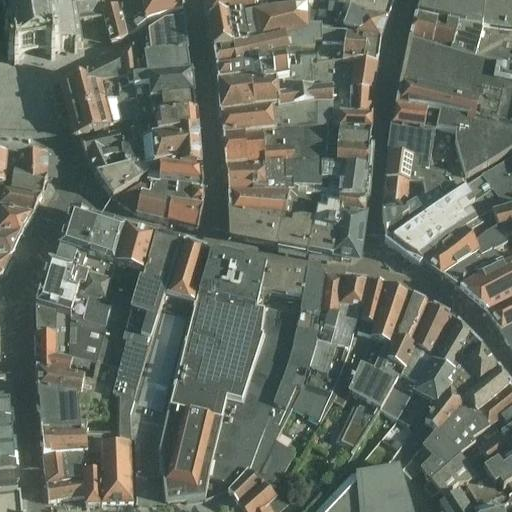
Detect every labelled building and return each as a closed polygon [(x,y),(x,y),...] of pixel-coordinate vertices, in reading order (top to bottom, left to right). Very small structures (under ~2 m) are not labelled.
[(0,0),(0,21),(0,22),(6,21),(8,34),(2,35),(3,41),(9,40),(11,58),(6,59),(7,63),(12,62),(13,67),(17,67),(16,61),(49,57),(49,62),(54,62),(53,56),(58,55),(58,54),(73,52),(73,55),(76,55),(76,51),(82,50),(78,24),(103,23),(110,47),(112,46),(105,4),(121,2),(138,0),(138,4),(144,4),(143,0),(0,0)] [(181,16),(179,0),(143,0),(144,4),(138,4),(138,0),(121,2),(127,40),(149,25),(181,16)] [(202,0),(206,24),(229,21),(225,0),(202,0)] [(225,0),(229,21),(252,18),(249,0),(225,0)] [(249,0),(252,18),(290,13),(289,0),(249,0)] [(311,0),(289,0),(290,13),(308,11),(313,10),(311,0)] [(311,0),(313,10),(308,11),(308,38),(334,35),(334,33),(336,12),(336,0),(311,0)] [(336,0),(336,12),(347,15),(348,2),(357,3),(357,0),(336,0)] [(387,24),(393,2),(377,0),(357,0),(357,3),(348,2),(347,15),(387,24)] [(511,0),(422,0),(415,20),(435,23),(476,31),(477,28),(511,32),(511,0)] [(121,44),(127,40),(121,2),(105,4),(112,46),(121,44)] [(206,24),(213,56),(308,44),(308,38),(308,11),(290,13),(252,18),(229,21),(206,24)] [(387,24),(347,15),(336,12),(334,33),(381,43),(387,24)] [(511,32),(477,28),(476,31),(435,23),(415,20),(409,45),(463,56),(481,60),(511,66),(511,32)] [(148,39),(137,47),(138,55),(146,54),(147,61),(186,56),(182,25),(164,26),(148,37),(148,39)] [(379,49),(381,43),(334,33),(334,35),(308,38),(308,44),(324,43),(347,42),(347,45),(373,48),(379,49)] [(372,53),(373,48),(347,45),(347,42),(324,43),(324,55),(321,56),(322,60),(296,61),(296,63),(297,71),(310,70),(310,74),(376,67),(376,66),(374,65),(372,53)] [(215,74),(257,69),(256,65),(283,63),(283,65),(296,63),(296,61),(322,60),(321,56),(324,55),(324,43),(308,44),(213,56),(215,74)] [(408,49),(395,112),(428,115),(438,117),(436,132),(452,135),(450,143),(456,151),(458,154),(461,162),(466,179),(511,152),(511,66),(481,60),(463,56),(409,45),(408,49)] [(86,88),(127,83),(189,78),(186,56),(147,61),(146,54),(138,55),(137,47),(117,59),(83,77),(84,80),(86,88)] [(218,88),(246,85),(247,91),(275,88),(274,86),(288,83),(286,73),(296,71),(297,71),(296,63),(283,65),(283,63),(256,65),(257,69),(215,74),(217,88),(218,88)] [(371,92),(371,81),(371,68),(375,69),(376,67),(310,74),(312,89),(291,93),(291,95),(281,97),(282,100),(277,100),(275,88),(247,91),(246,85),(218,88),(220,117),(275,109),(276,113),(330,107),(330,98),(372,93),(372,92),(371,92)] [(100,133),(127,125),(154,121),(151,106),(191,101),(189,78),(127,83),(128,93),(118,95),(119,102),(85,111),(89,124),(96,122),(100,133)] [(67,116),(85,111),(119,102),(118,95),(128,93),(127,83),(86,88),(84,80),(81,81),(59,86),(67,116)] [(371,117),(372,93),(330,98),(330,107),(331,117),(371,117)] [(193,115),(191,101),(151,106),(154,121),(193,115)] [(220,117),(222,139),(327,135),(327,128),(331,128),(331,117),(330,107),(276,113),(275,109),(220,117)] [(67,116),(73,140),(100,133),(96,122),(89,124),(85,111),(67,116)] [(392,131),(391,133),(435,139),(435,136),(436,132),(438,117),(428,115),(395,112),(395,114),(392,131)] [(119,136),(117,137),(120,147),(196,136),(193,115),(154,121),(127,125),(129,136),(120,138),(119,136)] [(370,134),(371,117),(331,117),(331,128),(327,128),(327,135),(329,135),(370,134)] [(391,133),(388,159),(419,163),(419,171),(445,174),(449,178),(450,183),(450,187),(450,191),(466,179),(461,162),(451,156),(453,150),(456,151),(450,143),(452,135),(436,132),(435,136),(435,139),(391,133)] [(368,152),(370,134),(329,135),(329,150),(368,152)] [(327,135),(222,139),(224,168),(242,165),(242,170),(309,170),(318,171),(367,173),(368,168),(330,166),(329,150),(329,135),(327,135)] [(86,160),(95,180),(140,170),(181,166),(182,171),(199,171),(196,136),(120,147),(117,137),(79,148),(85,161),(86,160)] [(368,168),(368,152),(329,150),(330,166),(368,168)] [(387,244),(420,267),(479,225),(511,210),(511,157),(459,191),(434,208),(387,244)] [(388,159),(385,184),(422,188),(422,200),(438,191),(442,197),(450,191),(450,187),(450,183),(449,178),(445,174),(419,171),(419,163),(388,159)] [(46,161),(4,161),(4,178),(46,183),(46,161)] [(242,165),(224,168),(224,170),(227,198),(284,201),(286,199),(316,200),(363,202),(364,198),(326,195),(326,183),(318,182),(318,171),(309,170),(242,170),(242,165)] [(96,180),(112,205),(134,185),(201,194),(198,171),(199,171),(182,171),(181,166),(140,170),(95,180),(96,180)] [(364,198),(367,173),(318,171),(318,182),(326,183),(326,195),(364,198)] [(2,177),(0,189),(0,191),(3,191),(3,193),(41,202),(46,183),(4,178),(2,177)] [(385,184),(381,216),(408,208),(422,200),(422,188),(385,184)] [(112,205),(116,207),(135,190),(148,191),(147,201),(201,212),(201,194),(134,185),(112,205)] [(196,235),(201,212),(147,201),(148,191),(135,190),(116,207),(136,220),(196,235)] [(0,200),(2,201),(0,208),(0,215),(30,221),(41,202),(3,193),(3,191),(0,191),(0,200)] [(408,208),(381,216),(385,240),(431,205),(442,197),(438,191),(422,200),(408,208)] [(229,218),(254,221),(280,224),(305,227),(305,222),(316,223),(317,218),(319,218),(319,211),(315,211),(316,200),(286,199),(284,201),(227,198),(229,218)] [(364,203),(363,202),(316,200),(315,211),(319,211),(319,218),(326,218),(326,213),(346,214),(346,219),(363,222),(364,203)] [(420,267),(458,295),(472,282),(511,259),(511,210),(479,225),(420,267)] [(357,259),(363,222),(346,219),(346,214),(326,213),(326,218),(319,218),(317,218),(316,223),(311,241),(327,244),(327,238),(335,239),(331,262),(349,265),(357,259)] [(0,240),(19,240),(30,221),(0,215),(0,240)] [(58,252),(53,268),(80,276),(96,223),(87,220),(74,215),(73,217),(70,219),(68,218),(58,252)] [(236,244),(251,246),(254,221),(229,218),(229,227),(231,227),(231,235),(236,244)] [(265,251),(274,253),(276,230),(279,230),(280,224),(254,221),(251,246),(265,249),(265,251)] [(306,259),(311,241),(316,223),(305,222),(305,227),(280,224),(279,230),(276,230),(274,253),(306,259)] [(110,285),(110,284),(124,232),(96,223),(80,276),(110,285)] [(153,241),(124,232),(110,284),(110,285),(105,305),(80,297),(78,301),(71,322),(69,322),(69,357),(88,361),(90,362),(96,363),(109,366),(121,368),(125,349),(121,348),(138,285),(141,285),(143,278),(153,241)] [(331,262),(335,239),(327,238),(327,244),(311,241),(306,259),(330,264),(331,262)] [(0,240),(0,261),(10,261),(19,240),(0,240)] [(128,336),(153,343),(155,334),(161,317),(166,302),(169,294),(166,292),(167,290),(169,290),(181,249),(179,248),(153,241),(143,278),(159,283),(158,287),(151,285),(140,290),(128,336)] [(169,294),(166,302),(193,310),(193,309),(196,304),(208,262),(207,262),(209,259),(181,249),(169,290),(167,290),(166,292),(169,294)] [(511,259),(472,282),(458,295),(459,296),(460,296),(464,298),(486,318),(487,320),(511,306),(511,259)] [(0,281),(0,282),(10,261),(0,261),(0,281)] [(175,375),(158,458),(164,509),(203,504),(208,482),(209,476),(226,407),(241,411),(245,396),(263,342),(260,340),(264,317),(256,316),(265,276),(256,275),(255,276),(209,264),(209,263),(208,262),(196,304),(193,309),(193,310),(189,325),(184,342),(175,375)] [(53,269),(48,267),(41,289),(78,301),(80,297),(105,305),(110,285),(80,276),(53,268),(53,269)] [(226,407),(209,476),(208,482),(217,483),(230,468),(246,412),(272,345),(273,346),(284,279),(265,276),(256,316),(264,317),(260,340),(263,342),(245,396),(241,411),(226,407)] [(121,368),(112,402),(116,404),(116,407),(116,409),(115,451),(130,450),(130,414),(153,343),(128,336),(140,290),(151,285),(158,287),(159,283),(143,278),(141,285),(138,285),(121,348),(125,349),(121,368)] [(303,283),(284,279),(273,346),(272,345),(246,412),(230,468),(217,483),(227,497),(249,478),(278,401),(286,377),(290,362),(296,325),(297,325),(303,283)] [(227,497),(236,508),(260,490),(253,484),(307,377),(314,346),(322,282),(305,280),(303,283),(297,325),(296,325),(290,362),(286,377),(278,401),(249,478),(227,497)] [(339,285),(322,282),(314,346),(328,349),(336,323),(339,285)] [(344,286),(339,285),(336,323),(328,349),(314,346),(307,377),(253,484),(260,490),(236,508),(239,511),(265,511),(269,509),(276,502),(272,498),(295,458),(276,446),(292,413),(320,427),(333,406),(341,391),(350,394),(354,385),(342,381),(351,357),(353,344),(357,345),(357,342),(355,342),(367,289),(344,286)] [(34,311),(35,311),(56,318),(56,325),(61,326),(63,320),(69,322),(71,322),(78,301),(41,289),(34,311)] [(369,289),(367,289),(355,342),(357,342),(357,345),(353,344),(351,357),(342,381),(354,385),(362,367),(384,292),(369,289)] [(408,301),(384,292),(362,367),(354,385),(350,394),(341,391),(333,406),(342,412),(349,399),(379,416),(389,399),(398,384),(382,376),(390,357),(386,355),(408,301)] [(425,310),(408,301),(386,355),(390,357),(382,376),(398,384),(398,385),(414,351),(410,348),(425,310)] [(511,356),(511,306),(487,320),(498,335),(511,356)] [(389,399),(379,416),(396,426),(407,409),(413,398),(452,324),(425,309),(425,310),(410,348),(414,351),(398,385),(398,384),(389,399)] [(35,311),(35,337),(56,339),(56,357),(69,359),(69,357),(69,322),(63,320),(61,326),(56,325),(56,318),(35,311)] [(155,334),(153,343),(130,414),(130,450),(131,481),(132,481),(132,510),(164,509),(158,458),(175,375),(184,342),(189,325),(161,317),(155,334)] [(436,410),(424,426),(479,353),(477,351),(476,352),(473,349),(465,357),(458,349),(465,342),(452,327),(454,326),(452,324),(413,398),(436,410)] [(35,337),(36,373),(65,378),(68,378),(70,365),(89,368),(90,362),(88,361),(78,360),(69,359),(56,357),(56,339),(35,337)] [(424,426),(436,436),(498,376),(497,375),(479,353),(424,426)] [(85,378),(84,380),(82,393),(91,394),(90,402),(89,404),(116,409),(116,407),(107,405),(115,371),(109,369),(109,366),(96,363),(92,380),(85,378)] [(36,395),(89,402),(90,402),(91,394),(82,393),(84,380),(65,378),(36,373),(36,395)] [(419,474),(430,485),(456,465),(453,462),(472,449),(470,446),(511,411),(511,395),(501,380),(501,379),(499,376),(498,376),(436,436),(401,475),(409,483),(419,474)] [(0,485),(13,485),(12,470),(17,470),(14,437),(9,438),(8,427),(14,427),(12,410),(7,411),(4,377),(0,377),(0,485)] [(40,437),(78,436),(85,436),(89,402),(36,395),(40,437)] [(511,429),(511,411),(470,446),(472,449),(453,462),(456,465),(459,469),(511,429)] [(430,485),(443,501),(459,489),(467,488),(511,455),(511,429),(459,469),(456,465),(430,485)] [(40,437),(42,461),(85,458),(85,446),(79,446),(78,436),(40,437)] [(85,458),(99,457),(99,451),(115,451),(115,439),(84,438),(85,446),(85,458)] [(99,451),(100,475),(100,511),(131,510),(131,481),(130,450),(115,451),(99,451)] [(511,455),(467,488),(465,490),(479,511),(489,511),(490,511),(505,497),(502,492),(511,486),(511,455)] [(42,461),(45,490),(73,486),(73,482),(85,481),(86,501),(83,502),(84,511),(100,511),(100,475),(81,477),(79,469),(86,468),(85,458),(42,461)] [(405,511),(393,471),(351,479),(319,511),(405,511)] [(45,490),(47,506),(83,502),(86,501),(85,481),(73,482),(73,486),(45,490)] [(511,486),(502,492),(505,497),(490,511),(489,511),(500,511),(504,509),(511,501),(511,486)] [(469,511),(459,496),(438,511),(469,511)] [(20,511),(19,500),(13,500),(0,501),(0,511),(20,511)]
